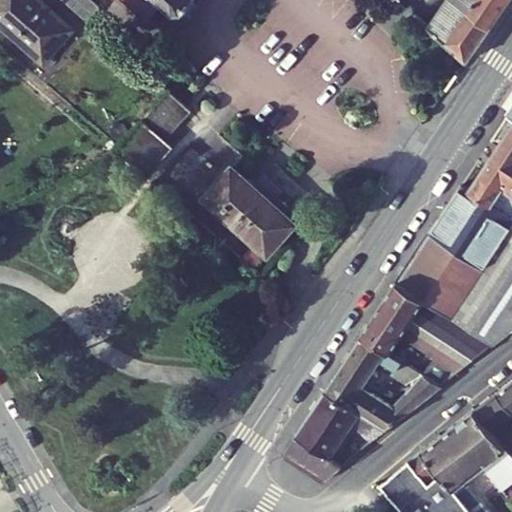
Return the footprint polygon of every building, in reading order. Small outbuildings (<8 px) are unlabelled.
[(42,0),(0,0),(0,24),(44,63),(71,33),(57,21),(61,16),(42,0)] [(93,0),(66,0),(90,20),(101,7),(93,0)] [(128,0),(149,18),(165,1),(175,11),(185,11),(195,0),(128,0)] [(467,63),(493,25),(466,0),(448,0),(430,28),(467,63)] [(466,0),(493,25),(510,0),(466,0)] [(107,35),(93,50),(131,83),(144,68),(107,35)] [(169,89),(116,149),(146,175),(174,144),(167,138),(192,109),(169,89)] [(511,129),(494,156),(511,167),(511,129)] [(511,167),(494,156),(471,190),(494,204),(506,186),(511,189),(511,167)] [(272,253),(304,217),(295,210),(290,215),(275,201),(284,190),(266,174),(256,185),(234,166),(207,196),(272,253)] [(471,190),(463,185),(431,233),(485,268),(511,227),(511,216),(494,204),(471,190)] [(511,227),(485,268),(431,233),(400,281),(494,345),(511,330),(511,227)] [(494,345),(400,281),(364,335),(444,385),(457,373),(494,345)] [(444,385),(364,335),(328,390),(388,429),(444,385)] [(511,381),(493,397),(511,420),(511,381)] [(388,429),(328,390),(286,455),(324,481),(344,463),(332,457),(357,422),(373,440),(388,429)] [(511,422),(511,420),(493,397),(476,410),(496,433),(511,422)] [(471,449),(493,476),(504,489),(511,483),(511,453),(496,433),(476,410),(450,429),(461,444),(471,449)] [(443,475),(473,511),(491,511),(477,496),(475,498),(471,494),(493,476),(471,449),(461,444),(450,429),(423,450),(443,475)] [(401,509),(443,475),(423,450),(383,486),(401,509)] [(473,511),(443,475),(401,509),(404,511),(473,511)]
